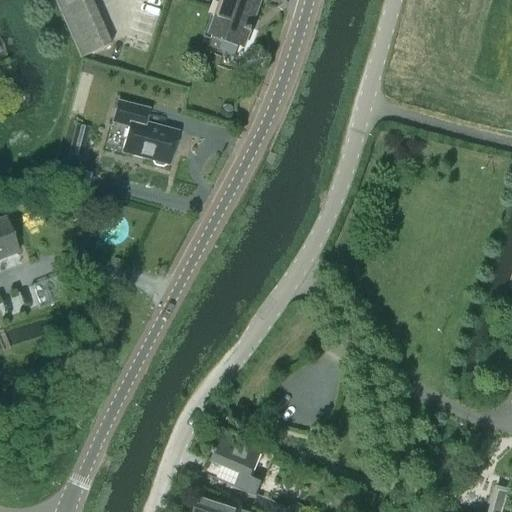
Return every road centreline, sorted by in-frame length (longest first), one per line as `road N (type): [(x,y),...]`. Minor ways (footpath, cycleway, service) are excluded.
road 1 (unclassified): [(156,511),(185,431),(309,252),(330,207),(394,0)]
road 2 (tertiary): [(65,511),(252,150),(309,0)]
road 3 (unknown): [(309,252),(353,326),(388,358),(419,384),(511,427)]
